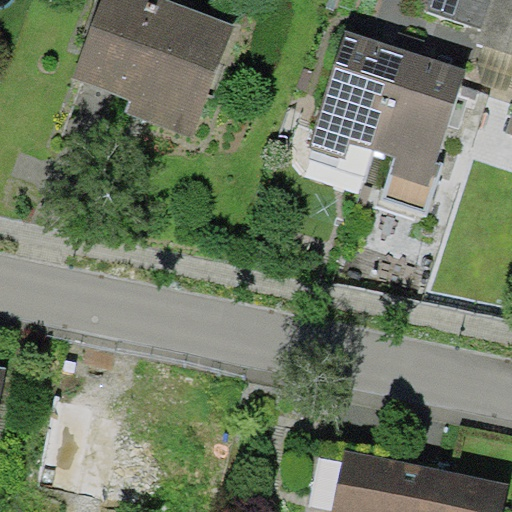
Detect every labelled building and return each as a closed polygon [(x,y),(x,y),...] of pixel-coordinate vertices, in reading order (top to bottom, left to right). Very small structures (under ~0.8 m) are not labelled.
[(242,26),(165,0),(110,0),(82,94),(203,133),(242,26)] [(428,0),(425,11),(484,30),(493,0),(428,0)] [(511,0),(493,0),(484,30),(479,45),(511,54),(511,0)] [(464,68),(348,30),(309,145),(344,157),(351,138),(396,153),(389,173),(426,185),(464,68)] [(0,430),(11,375),(0,372),(0,430)] [(133,511),(192,511),(210,434),(93,408),(73,498),(133,511)] [(509,511),(510,506),(511,499),(511,487),(456,476),(351,456),(338,511),(509,511)]
